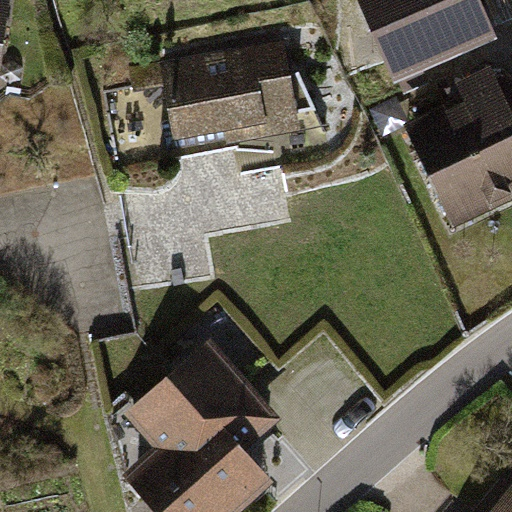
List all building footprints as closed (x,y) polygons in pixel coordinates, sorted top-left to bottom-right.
[(482,0),(361,0),(404,96),(429,85),(419,63),(495,29),(482,0)] [(296,113),(284,44),(172,63),(184,132),(296,113)] [(511,188),(511,103),(493,63),(456,80),(466,102),(416,125),(457,214),(511,188)] [(210,345),(135,408),(169,448),(138,474),(170,511),(220,511),(261,478),(235,447),(271,417),(210,345)] [(511,511),(511,500),(501,511),(511,511)]
